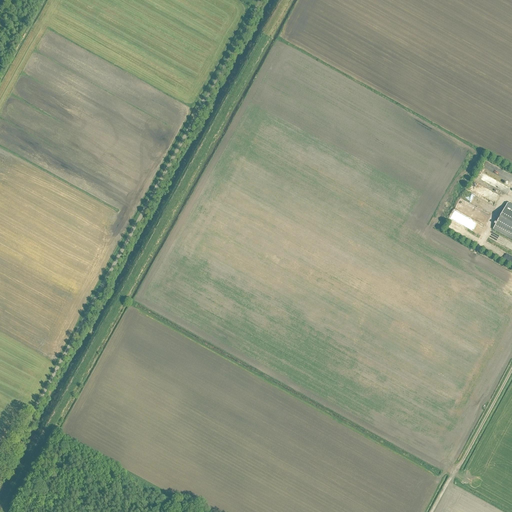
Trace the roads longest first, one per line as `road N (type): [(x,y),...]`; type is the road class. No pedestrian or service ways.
road 1 (track): [(1,511),(284,0)]
road 2 (unclassified): [(0,472),(207,97)]
road 3 (track): [(511,369),(431,511)]
